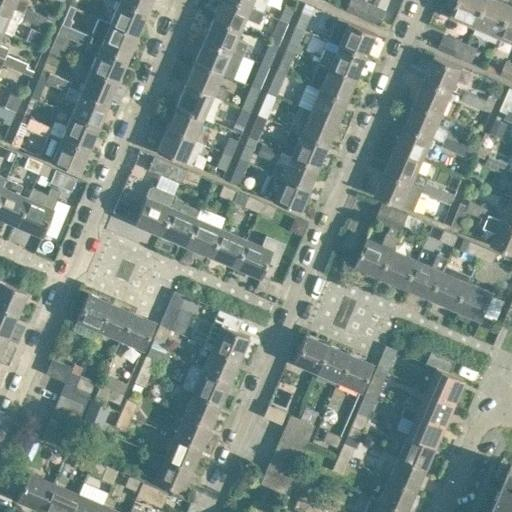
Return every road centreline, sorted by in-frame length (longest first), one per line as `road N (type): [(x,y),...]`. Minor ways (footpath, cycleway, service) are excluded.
road 1 (residential): [(426,0),(208,511)]
road 2 (residential): [(181,0),(0,434)]
road 3 (residential): [(439,511),(468,443),(510,406)]
